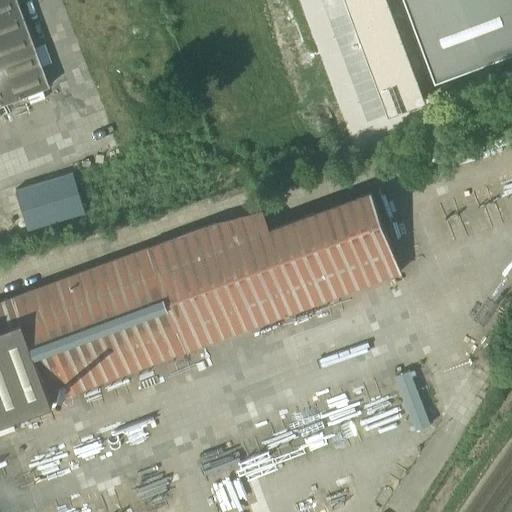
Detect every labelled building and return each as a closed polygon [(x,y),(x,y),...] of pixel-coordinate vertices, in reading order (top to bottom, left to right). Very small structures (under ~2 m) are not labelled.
[(0,68),(0,27),(23,19),(16,0),(0,0),(0,103),(11,100),(0,68)] [(207,0),(258,136),(336,107),(296,0),(207,0)] [(422,87),(389,0),(347,0),(385,101),(422,87)] [(511,0),(406,0),(436,78),(511,49),(511,0)] [(48,86),(23,19),(0,27),(0,68),(11,100),(48,86)] [(72,171),(15,188),(27,231),(85,214),(72,171)] [(388,183),(375,189),(382,208),(396,202),(388,183)] [(0,422),(22,414),(58,511),(92,511),(51,400),(400,271),(371,191),(267,226),(261,210),(0,300),(0,422)] [(393,376),(412,430),(427,425),(407,371),(393,376)] [(173,511),(161,473),(112,489),(119,511),(173,511)]
